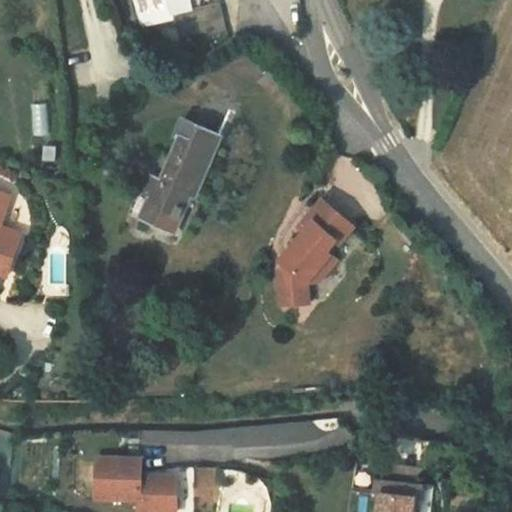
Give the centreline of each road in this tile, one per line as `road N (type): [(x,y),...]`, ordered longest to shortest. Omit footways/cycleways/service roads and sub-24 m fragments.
road 1 (unclassified): [(511,295),(407,168),(331,56)]
road 2 (residential): [(354,392),(397,395),(511,456)]
